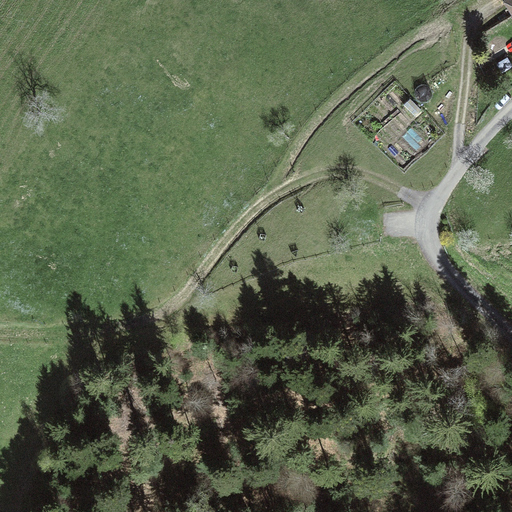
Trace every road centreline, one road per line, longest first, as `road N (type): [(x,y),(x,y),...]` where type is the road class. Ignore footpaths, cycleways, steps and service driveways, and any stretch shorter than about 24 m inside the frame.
road 1 (track): [(0,333),(80,333),(154,316),(262,201),(313,174),(377,177),(434,205)]
road 2 (track): [(511,109),(452,177),(429,222),(443,264),(511,336)]
road 3 (track): [(459,169),(467,48),(484,0)]
